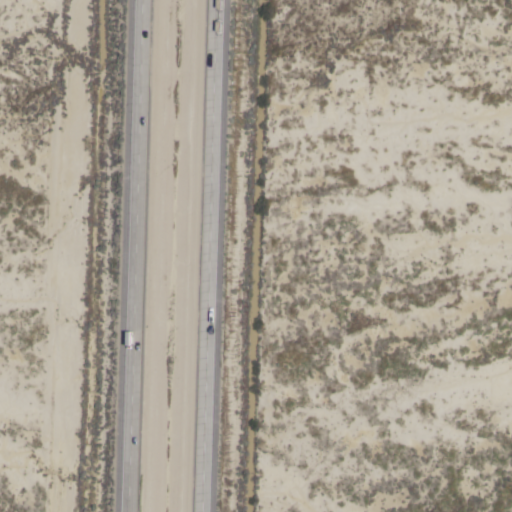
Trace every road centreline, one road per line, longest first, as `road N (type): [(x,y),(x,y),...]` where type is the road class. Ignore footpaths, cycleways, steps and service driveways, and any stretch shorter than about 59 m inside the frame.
road 1 (motorway): [(141,0),(124,511)]
road 2 (motorway): [(200,511),(214,0)]
